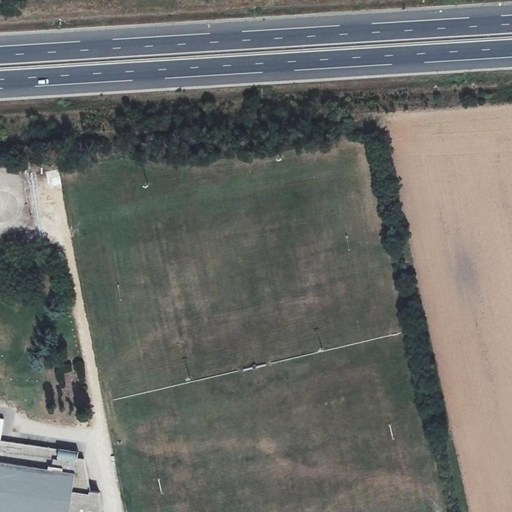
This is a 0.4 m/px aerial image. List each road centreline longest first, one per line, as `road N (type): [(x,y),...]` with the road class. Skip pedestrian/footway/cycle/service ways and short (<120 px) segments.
road 1 (trunk): [(511,25),(0,55)]
road 2 (trunk): [(0,79),(511,49)]
